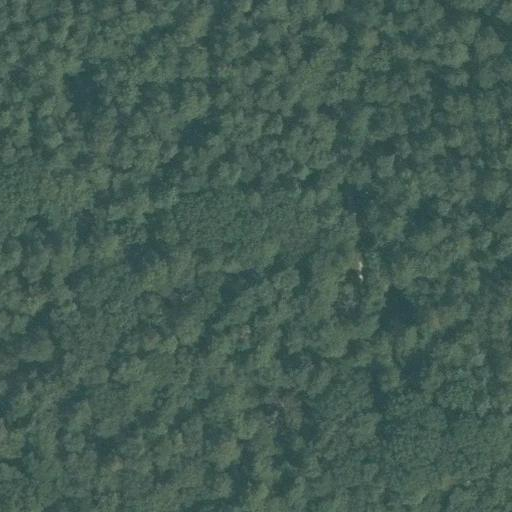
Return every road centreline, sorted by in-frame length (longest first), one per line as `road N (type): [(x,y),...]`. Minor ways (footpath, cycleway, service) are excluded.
road 1 (track): [(371,511),(340,0)]
road 2 (track): [(511,422),(366,424)]
